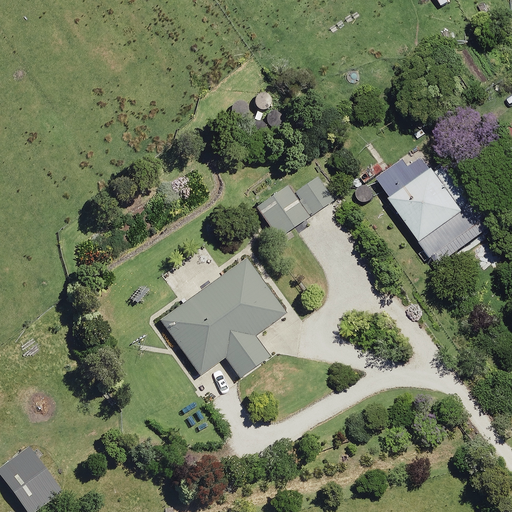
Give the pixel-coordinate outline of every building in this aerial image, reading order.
[(260,89),(248,98),(260,111),(271,102),(260,89)] [(431,171),(416,150),(396,164),(373,180),(434,265),(488,226),(443,162),(431,171)] [(315,177),(293,191),(308,215),(330,200),(315,177)] [(303,218),(281,185),(252,204),(274,237),(303,218)] [(211,258),(202,244),(189,253),(198,267),(211,258)] [(280,314),(241,260),(158,321),(197,374),(221,356),(236,377),(264,356),(250,336),(280,314)]
